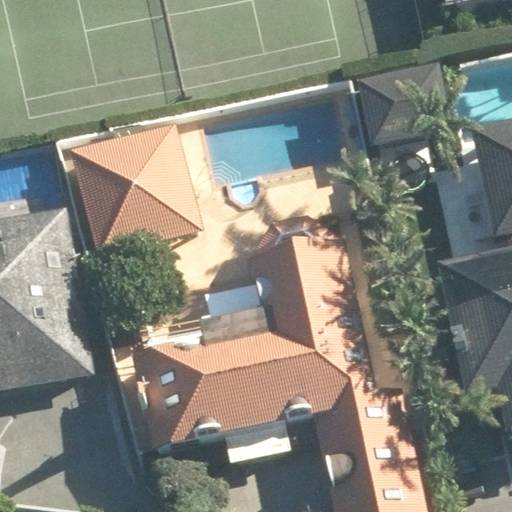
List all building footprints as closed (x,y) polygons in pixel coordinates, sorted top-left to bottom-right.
[(511,0),(489,0),(493,16),(511,11),(511,0)] [(435,87),(353,104),(365,161),(447,144),(435,87)] [(511,138),(453,152),(476,253),(511,245),(511,138)] [(175,140),(69,167),(96,274),(202,247),(175,140)] [(87,388),(66,227),(0,241),(0,401),(4,399),(87,388)] [(130,368),(149,466),(226,451),(231,475),(294,462),(289,439),(316,433),(331,511),(420,511),(406,442),(380,448),(344,265),(337,266),(337,262),(336,259),(335,255),(333,252),(332,249),(330,246),(328,243),(325,241),(322,238),(319,236),(316,235),(313,233),(309,232),(306,232),(302,231),(299,231),(295,231),(292,232),(288,233),(285,235),(282,236),(279,238),(276,240),(274,243),(271,246),(269,249),(268,252),(266,255),(265,259),(265,262),(264,266),(264,269),(265,273),(265,276),(266,280),(261,281),(276,359),(202,374),(198,355),(130,368)] [(511,273),(439,294),(486,471),(511,463),(511,273)]
